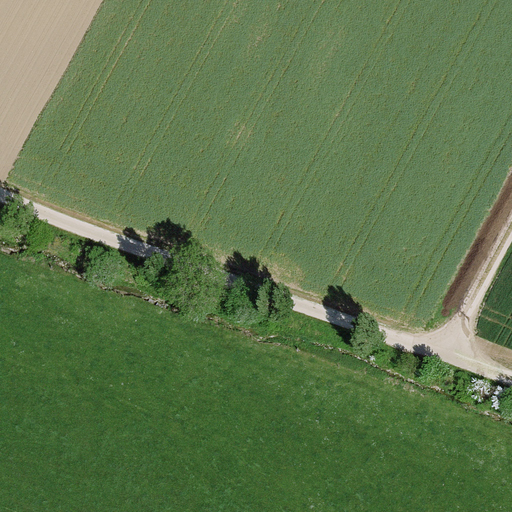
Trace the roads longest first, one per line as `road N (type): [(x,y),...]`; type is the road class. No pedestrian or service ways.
road 1 (track): [(511,379),(0,194)]
road 2 (track): [(445,353),(511,230)]
